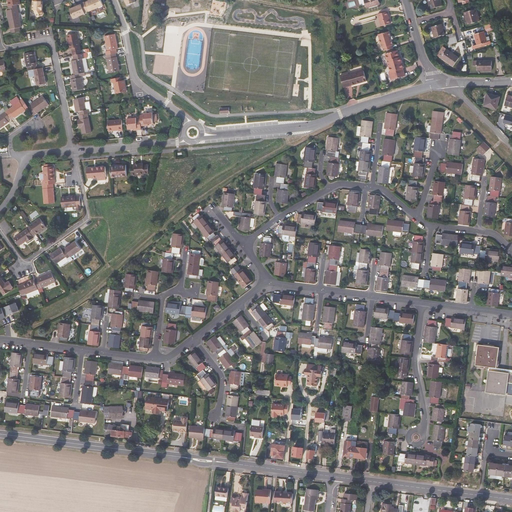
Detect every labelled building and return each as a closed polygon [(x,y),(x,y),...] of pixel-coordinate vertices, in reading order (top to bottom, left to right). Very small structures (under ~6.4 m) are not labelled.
[(42,4),(42,1),(42,0),(33,0),(33,10),(34,10),(39,17),(45,14),(43,10),(43,4),(42,4)] [(381,4),(379,0),(360,0),(362,7),(366,6),(366,7),(367,8),(370,9),(379,6),(378,5),(381,4)] [(442,6),(440,0),(429,0),(430,4),(429,4),(430,9),(442,6)] [(89,12),(85,2),(77,5),(75,6),(75,7),(70,9),(74,19),(86,14),(85,13),(89,12)] [(21,27),(17,5),(9,6),(10,10),(7,11),(11,29),(21,27)] [(480,22),(476,10),(465,13),(468,25),(480,22)] [(392,23),(388,11),(379,14),(382,26),(392,23)] [(445,35),(441,24),(432,27),(435,38),(445,35)] [(394,39),(393,36),(392,36),(390,31),(379,34),(383,48),(384,48),(385,51),(394,49),(393,45),(394,45),(393,40),(394,39)] [(488,45),(487,43),(484,32),(474,35),(477,46),(480,45),(481,47),(488,45)] [(82,54),(77,33),(66,35),(69,49),(72,49),(73,55),(82,54)] [(118,49),(116,35),(105,37),(108,51),(118,49)] [(459,58),(446,50),(441,58),(453,66),(459,58)] [(403,69),(400,60),(399,60),(397,51),(385,54),(390,72),(389,72),(391,80),(404,77),(402,69),(403,69)] [(37,65),(35,52),(24,54),(27,67),(28,67),(28,71),(33,70),(37,69),(37,65)] [(120,71),(118,57),(117,57),(116,53),(107,55),(108,59),(107,59),(110,73),(120,71)] [(85,73),(82,59),(71,61),(74,75),(79,74),(85,73)] [(492,71),(492,61),(478,61),(477,61),(477,71),(492,71)] [(46,84),(43,68),(37,69),(33,70),(36,85),(46,84)] [(372,81),(369,70),(352,75),(352,73),(346,75),(349,87),(355,85),(355,84),(364,82),(364,83),(372,81)] [(84,89),(81,78),(80,78),(79,74),(74,75),(72,75),(72,80),(71,80),(73,91),(84,89)] [(127,92),(125,81),(122,81),(122,77),(111,79),(112,83),(114,83),(116,94),(127,92)] [(496,109),(499,97),(487,94),(484,106),(496,109)] [(34,116),(49,105),(43,96),(31,104),(32,106),(29,108),(34,116)] [(87,110),(84,98),(74,100),(76,112),(79,112),(80,116),(88,114),(91,113),(90,110),(87,110)] [(26,110),(20,102),(6,112),(11,119),(14,117),(15,118),(26,110)] [(8,122),(12,120),(11,119),(6,112),(0,115),(0,128),(9,123),(8,122)] [(149,126),(149,125),(154,124),(154,123),(157,122),(157,114),(153,114),(153,113),(144,114),(144,116),(140,116),(141,120),(141,127),(149,126)] [(395,130),(397,114),(387,113),(384,129),(386,129),(385,135),(394,136),(395,130)] [(78,120),(79,125),(79,128),(82,128),(82,130),(91,129),(88,114),(80,116),(79,116),(80,120),(78,120)] [(511,115),(506,114),(503,123),(511,125),(511,115)] [(441,134),(443,118),(432,117),(430,132),(431,133),(430,139),(439,140),(439,134),(441,134)] [(134,131),(138,131),(142,130),(141,127),(141,120),(137,120),(137,119),(127,119),(128,130),(134,129),(134,131)] [(123,131),(122,120),(108,121),(109,132),(119,131),(123,131)] [(371,137),(373,122),(362,120),(361,130),(360,136),(361,136),(360,140),(360,143),(362,143),(368,144),(369,137),(371,137)] [(459,156),(461,140),(460,140),(461,133),(453,132),(452,135),(452,139),(450,139),(448,154),(459,156)] [(339,158),(339,152),(337,151),(338,138),(328,137),(326,150),(328,150),(327,156),(330,157),(339,158)] [(425,152),(426,138),(415,137),(414,151),(415,151),(414,156),(423,158),(423,152),(425,152)] [(393,156),(395,140),(385,139),(382,155),(384,155),(383,161),(390,162),(392,162),(393,156)] [(483,155),(490,148),(484,141),(476,148),(483,155)] [(370,162),(372,151),(370,151),(371,144),(368,144),(362,143),(361,150),(359,161),(370,162)] [(314,162),(316,148),(306,147),(304,160),(304,161),(304,166),(312,167),(313,162),(314,162)] [(423,178),(425,164),(423,164),(424,158),(423,158),(414,156),(414,157),(416,158),(415,163),(413,176),(423,178)] [(337,177),(339,164),(338,164),(339,158),(330,157),(330,163),(328,162),(326,175),(337,177)] [(482,176),(485,160),(474,158),(472,174),(472,175),(472,181),(480,182),(481,176),(482,176)] [(366,180),(367,172),(369,172),(370,162),(359,161),(358,171),(359,171),(358,179),(366,180)] [(388,184),(390,168),(389,168),(390,162),(383,161),(382,161),(381,167),(380,167),(378,183),(388,184)] [(461,175),(463,164),(447,162),(447,164),(441,163),(440,171),(445,172),(446,173),(461,175)] [(149,173),(148,165),(143,165),(143,164),(135,164),(135,165),(131,166),(132,178),(136,178),(136,176),(144,175),(144,174),(149,173)] [(286,178),(287,165),(276,164),(274,177),(276,177),(275,183),(280,183),(284,184),(285,178),(286,178)] [(127,176),(126,165),(111,166),(112,178),(127,176)] [(315,188),(317,175),(315,174),(316,169),(312,168),(312,167),(304,166),(303,167),(307,168),(307,173),(306,173),(304,187),(315,188)] [(55,184),(53,167),(43,167),(44,171),(44,181),(43,181),(44,185),(55,184)] [(98,181),(100,180),(106,180),(106,177),(107,177),(106,167),(87,169),(88,178),(92,178),(98,178),(98,181)] [(265,189),(266,176),(255,174),(254,188),(253,194),(257,195),(262,195),(263,189),(265,189)] [(500,191),(502,178),(491,177),(489,190),(491,190),(490,196),(499,197),(500,192),(500,191)] [(417,201),(419,187),(417,187),(418,181),(417,181),(409,180),(409,186),(408,186),(406,199),(417,201)] [(444,196),(446,182),(434,181),(432,194),(434,195),(433,201),(440,202),(442,202),(443,196),(444,196)] [(287,204),(289,191),(288,190),(289,184),(284,184),(280,183),(279,189),(278,189),(276,202),(287,204)] [(475,200),(477,186),(466,185),(464,199),(465,199),(465,200),(464,204),(464,205),(470,206),(473,206),(473,200),(475,200)] [(45,204),(54,203),(55,203),(54,188),(43,189),(45,204)] [(359,207),(360,193),(349,191),(347,205),(348,205),(348,211),(356,212),(357,206),(359,207)] [(233,208),(235,194),(224,193),(222,206),(224,207),(223,210),(232,211),(232,208),(233,208)] [(379,209),(381,196),(370,194),(368,208),(369,208),(369,214),(377,215),(378,209),(379,209)] [(265,215),(266,202),(265,201),(265,195),(262,195),(257,195),(256,200),(254,214),(265,216),(265,215)] [(81,210),(80,196),(76,196),(62,197),(63,208),(77,207),(77,210),(81,210)] [(494,216),(496,203),(495,203),(496,197),(499,198),(499,197),(490,196),(488,196),(487,202),(485,202),(484,215),(494,216)] [(336,213),(337,210),(338,203),(324,201),(324,203),(317,202),(316,210),(322,211),(323,212),(336,213)] [(438,219),(440,205),(439,205),(440,202),(433,201),(431,201),(431,204),(429,204),(427,217),(438,219)] [(469,225),(471,212),(469,211),(470,206),(464,205),(462,205),(461,210),(460,210),(458,224),(469,225)] [(251,218),(251,217),(250,217),(250,214),(242,212),(234,211),(233,215),(240,216),(239,229),(249,231),(250,227),(251,218)] [(209,223),(202,215),(201,216),(199,213),(192,218),(194,221),(200,230),(209,223)] [(314,225),(316,215),(302,213),(302,214),(298,214),(297,222),(301,223),(301,224),(314,225)] [(511,235),(511,218),(504,218),(503,221),(506,222),(504,235),(511,235)] [(47,228),(40,219),(30,226),(35,233),(36,235),(47,228)] [(408,233),(410,224),(404,223),(404,222),(388,219),(388,220),(386,230),(387,230),(401,232),(402,232),(408,233)] [(360,233),(361,225),(355,224),(355,223),(339,220),(338,231),(354,233),(354,232),(360,233)] [(215,231),(209,223),(200,230),(207,238),(210,241),(216,236),(214,233),(215,231)] [(296,237),(297,226),(283,224),(283,226),(279,225),(278,234),(282,234),(282,235),(286,236),(296,237)] [(382,237),(383,226),(367,224),(367,226),(361,225),(360,233),(366,234),(366,235),(382,237)] [(27,242),(29,241),(34,238),(32,235),(35,233),(30,226),(14,238),(19,246),(26,241),(27,242)] [(182,248),(184,235),(173,233),(171,247),(172,247),(171,253),(174,253),(180,254),(180,248),(182,248)] [(457,246),(458,235),(443,233),(442,235),(436,234),(435,242),(441,243),(441,244),(457,246)] [(423,253),(424,243),(423,242),(424,236),(415,235),(414,241),(413,241),(412,251),(423,253)] [(221,255),(230,248),(224,239),(222,240),(220,238),(213,243),(215,246),(221,255)] [(270,257),(272,244),(271,244),(271,240),(263,239),(262,243),(261,243),(259,256),(270,257)] [(70,256),(74,253),(74,254),(81,249),(76,241),(71,245),(71,244),(65,248),(67,250),(69,254),(70,256)] [(318,257),(320,243),(309,242),(308,256),(308,262),(316,263),(317,257),(318,257)] [(480,255),(481,246),(475,245),(475,244),(461,242),(460,252),(473,254),(474,254),(477,254),(480,255)] [(337,266),(338,260),(339,260),(340,247),(330,246),(328,259),(330,259),(329,265),(337,266)] [(67,258),(71,256),(70,256),(69,254),(67,250),(64,253),(60,248),(50,255),(56,264),(66,257),(67,258)] [(237,260),(235,257),(236,256),(230,248),(221,255),(228,263),(229,262),(231,265),(237,260)] [(369,264),(371,250),(361,249),(359,262),(360,263),(359,266),(367,267),(368,264),(369,264)] [(499,261),(500,251),(487,249),(486,250),(481,250),(480,258),(485,259),(485,260),(499,261)] [(200,265),(201,255),(201,251),(192,250),(192,253),(190,253),(189,263),(200,265)] [(421,264),(423,253),(412,251),(410,262),(411,262),(410,268),(419,270),(420,263),(421,264)] [(173,273),(174,260),(173,259),(174,253),(171,253),(170,253),(165,252),(164,258),(162,272),(173,273)] [(390,266),(392,253),(381,252),(379,265),(381,265),(381,271),(388,272),(389,266),(390,266)] [(442,267),(444,254),(433,253),(431,266),(433,266),(432,270),(441,271),(441,267),(442,267)] [(285,276),(286,263),(286,259),(280,258),(278,258),(277,262),(276,262),(274,275),(285,276)] [(315,283),(317,269),(315,269),(316,263),(308,262),(303,261),(302,268),(306,268),(305,282),(315,283)] [(199,276),(200,265),(189,263),(187,274),(189,275),(189,278),(201,279),(201,276),(199,276)] [(252,282),(242,269),(241,270),(237,265),(231,270),(234,275),(234,276),(244,288),(252,282)] [(336,285),(337,272),(337,266),(329,265),(329,271),(327,271),(325,284),(336,285)] [(511,265),(502,265),(501,273),(501,275),(511,276),(511,265)] [(367,285),(369,271),(367,270),(367,267),(359,266),(359,269),(358,270),(356,283),(367,285)] [(469,282),(471,270),(460,268),(458,281),(459,281),(459,285),(467,286),(468,282),(469,282)] [(489,284),(490,272),(490,271),(479,269),(479,270),(479,276),(478,283),(480,283),(479,287),(488,288),(488,284),(489,284)] [(156,285),(158,271),(147,270),(145,284),(147,285),(147,290),(155,292),(156,286),(156,285)] [(387,292),(389,278),(388,278),(388,272),(381,271),(380,277),(378,277),(376,290),(387,292)] [(55,282),(51,272),(37,278),(38,279),(35,281),(38,289),(55,282)] [(135,289),(137,276),(126,274),(124,288),(125,288),(125,291),(133,292),(133,289),(135,289)] [(9,290),(13,288),(9,281),(5,283),(0,275),(0,290),(4,296),(10,291),(9,290)] [(423,288),(424,279),(418,279),(418,277),(403,275),(402,286),(417,288),(417,287),(423,288)] [(445,291),(446,283),(447,281),(431,278),(430,280),(424,279),(423,288),(429,289),(445,291)] [(28,298),(40,293),(38,289),(35,281),(34,279),(29,281),(29,282),(19,286),(22,295),(26,293),(28,298)] [(217,295),(219,282),(208,280),(206,294),(208,294),(207,300),(207,301),(215,302),(216,301),(216,296),(217,295)] [(467,303),(469,290),(467,289),(467,286),(459,285),(458,288),(457,288),(456,301),(467,303)] [(498,306),(499,293),(499,289),(491,288),(490,292),(489,292),(487,305),(498,306)] [(119,308),(120,295),(119,295),(119,291),(111,290),(110,293),(108,307),(109,307),(119,308)] [(293,305),(295,295),(281,293),(281,294),(274,294),(273,302),(280,303),(280,304),(293,305)] [(313,321),(315,305),(313,305),(314,298),(305,297),(305,303),(304,304),(302,319),(313,321)] [(153,313),(154,302),(138,300),(138,302),(132,301),(131,309),(132,310),(137,311),(149,313),(153,313)] [(185,314),(186,306),(181,305),(181,303),(167,302),(166,312),(179,314),(180,314),(185,314)] [(6,318),(20,312),(16,303),(2,309),(6,318)] [(266,314),(260,305),(259,306),(257,303),(250,308),(252,311),(251,312),(257,320),(266,314)] [(364,327),(366,311),(364,311),(365,305),(356,304),(353,326),(364,327)] [(101,320),(103,306),(92,305),(92,309),(91,319),(91,325),(99,326),(100,320),(101,320)] [(205,318),(206,307),(193,305),(193,307),(186,306),(185,314),(192,315),(192,316),(205,318)] [(333,323),(335,307),(324,306),(322,322),(324,322),(324,328),(332,329),(333,323)] [(395,312),(395,310),(389,310),(389,308),(375,306),(374,317),(387,319),(388,318),(394,319),(395,312)] [(121,328),(123,312),(114,311),(114,314),(112,314),(111,327),(112,327),(112,330),(120,331),(121,328)] [(413,324),(414,313),(401,311),(400,313),(395,312),(394,319),(394,321),(399,321),(399,322),(413,324)] [(273,322),(266,314),(257,320),(264,329),(266,328),(268,331),(275,326),(272,323),(273,322)] [(249,326),(241,315),(232,322),(240,332),(241,332),(243,335),(250,330),(248,327),(249,326)] [(464,329),(466,318),(452,316),(452,318),(446,317),(444,326),(450,327),(451,327),(464,329)] [(434,343),(437,327),(436,327),(437,321),(428,319),(428,326),(426,326),(424,342),(434,343)] [(151,338),(153,327),(151,327),(152,323),(143,322),(142,326),(141,326),(140,336),(151,338)] [(68,338),(70,324),(59,323),(57,337),(59,337),(59,341),(67,342),(68,338)] [(175,344),(176,330),(177,324),(168,323),(167,329),(165,329),(163,342),(175,344)] [(98,346),(100,332),(98,332),(99,326),(91,325),(90,331),(89,330),(87,344),(98,346)] [(382,341),(383,328),(372,327),(371,340),(373,340),(372,344),(380,345),(381,341),(382,341)] [(119,348),(121,335),(120,335),(120,331),(112,330),(111,334),(110,334),(108,347),(119,348)] [(262,342),(254,331),(252,332),(250,330),(243,335),(245,337),(245,338),(249,343),(253,348),(262,342)] [(284,351),(286,338),(285,337),(286,331),(278,330),(277,336),(275,336),(273,350),(284,351)] [(316,338),(316,336),(312,335),(312,334),(299,332),(298,343),(311,344),(315,344),(316,338)] [(411,354),(413,341),(411,341),(412,334),(404,333),(403,339),(402,340),(401,353),(411,354)] [(148,352),(148,349),(150,349),(151,338),(140,336),(139,347),(140,348),(139,351),(148,352)] [(225,345),(226,344),(220,336),(217,338),(215,336),(206,342),(214,352),(216,351),(218,355),(225,349),(222,346),(225,345)] [(331,349),(332,338),(319,337),(319,338),(316,338),(315,344),(314,346),(315,346),(318,347),(327,348),(331,349)] [(362,353),(362,348),(363,345),(356,344),(357,342),(343,341),(342,352),(355,353),(362,353)] [(447,358),(449,345),(438,343),(436,357),(438,357),(437,361),(445,362),(446,362),(446,358),(447,358)] [(379,362),(381,349),(380,349),(380,345),(372,344),(372,347),(370,347),(368,360),(379,362)] [(497,368),(499,347),(478,344),(476,365),(489,367),(497,368)] [(237,364),(230,355),(234,351),(230,346),(227,348),(225,349),(218,355),(220,357),(219,358),(227,369),(232,365),(233,367),(237,364)] [(206,367),(203,362),(204,362),(195,351),(187,357),(195,368),(196,368),(200,372),(203,370),(206,367)] [(21,367),(23,354),(12,352),(10,366),(11,366),(10,373),(19,373),(19,367),(21,367)] [(53,365),(54,357),(48,356),(48,354),(34,352),(33,363),(35,363),(46,365),(47,364),(53,365)] [(73,372),(75,358),(65,357),(63,371),(64,371),(63,377),(71,378),(72,372),(73,372)] [(408,372),(410,358),(399,357),(397,370),(398,371),(397,376),(406,377),(407,372),(408,372)] [(94,381),(95,375),(97,362),(86,360),(85,374),(86,374),(86,380),(94,381)] [(438,379),(440,365),(444,365),(445,362),(437,361),(431,360),(431,363),(429,363),(427,377),(438,379)] [(124,379),(126,366),(123,366),(123,364),(110,363),(108,373),(121,375),(120,379),(124,379)] [(317,386),(319,376),(322,376),(322,371),(321,371),(322,366),(308,364),(307,369),(305,369),(305,374),(307,374),(309,374),(308,378),(307,384),(317,386)] [(142,378),(143,367),(130,365),(130,367),(126,366),(124,379),(128,380),(129,376),(141,378),(142,378)] [(163,373),(163,370),(160,369),(160,367),(147,366),(146,377),(158,378),(159,378),(162,378),(163,373)] [(217,384),(208,373),(207,374),(203,370),(200,372),(197,375),(200,379),(200,380),(208,391),(217,384)] [(239,385),(241,372),(238,371),(230,370),(230,371),(229,383),(230,384),(230,387),(238,388),(239,385)] [(511,395),(511,372),(488,370),(486,392),(511,395)] [(184,385),(185,375),(169,372),(169,374),(163,373),(162,378),(161,387),(167,388),(168,383),(184,385)] [(18,393),(20,379),(18,379),(19,373),(10,373),(10,378),(9,378),(7,392),(18,393)] [(287,387),(288,375),(276,374),(275,385),(282,386),(281,387),(287,387)] [(40,390),(42,377),(31,376),(30,389),(31,389),(30,395),(39,396),(40,391),(40,390)] [(70,397),(72,384),(70,384),(71,378),(63,377),(62,383),(61,382),(60,396),(70,397)] [(92,404),(94,387),(93,387),(94,381),(86,380),(85,386),(83,385),(81,403),(92,404)] [(412,396),(413,382),(402,381),(402,384),(401,394),(401,398),(406,398),(409,399),(410,395),(412,396)] [(440,398),(442,382),(431,381),(429,396),(431,397),(430,403),(436,404),(438,404),(439,398),(440,398)] [(237,407),(239,396),(238,396),(239,393),(239,392),(230,391),(230,392),(229,395),(228,395),(227,406),(237,407)] [(168,411),(169,400),(147,397),(145,408),(153,409),(152,413),(160,414),(160,410),(168,411)] [(378,412),(379,398),(372,397),(370,411),(378,412)] [(414,417),(416,403),(414,403),(415,399),(409,399),(406,398),(405,401),(405,402),(403,415),(414,417)] [(22,413),(23,405),(19,404),(19,403),(6,401),(5,412),(18,413),(22,413)] [(284,415),(284,413),(287,413),(288,404),(272,403),(271,416),(277,417),(277,414),(279,414),(279,415),(284,415)] [(38,416),(39,405),(26,404),(26,405),(23,405),(22,413),(25,414),(38,416)] [(442,421),(444,408),(444,405),(438,404),(436,404),(435,407),(434,407),(432,420),(442,421)] [(349,421),(351,405),(344,405),(342,420),(349,421)] [(73,420),(75,411),(75,410),(68,409),(69,408),(53,406),(51,416),(67,418),(68,418),(73,418),(73,420)] [(236,417),(237,407),(227,406),(225,416),(227,416),(226,420),(235,421),(235,417),(236,417)] [(123,419),(123,407),(109,407),(109,419),(123,419)] [(325,419),(326,410),(322,409),(319,409),(318,421),(324,421),(325,419)] [(95,423),(96,412),(81,410),(80,412),(75,411),(73,420),(79,421),(95,423)] [(399,429),(400,415),(390,413),(388,427),(389,427),(388,433),(396,434),(397,428),(399,429)] [(186,432),(188,418),(182,417),(182,421),(174,420),(173,430),(179,430),(182,431),(182,432),(186,432)] [(263,437),(264,426),(261,426),(262,421),(252,420),(250,435),(254,435),(257,435),(257,437),(263,437)] [(477,456),(481,424),(472,423),(471,426),(471,431),(469,445),(467,455),(466,455),(464,470),(474,471),(476,456),(477,456)] [(132,436),(133,432),(129,431),(129,425),(122,424),(121,427),(109,425),(108,429),(105,428),(105,434),(112,435),(112,436),(125,437),(129,438),(129,435),(132,436)] [(334,444),(336,425),(324,424),(323,443),(322,443),(334,444)] [(443,441),(445,426),(434,424),(432,440),(434,440),(433,447),(441,448),(442,441),(443,441)] [(204,437),(205,428),(205,427),(190,426),(189,437),(196,438),(204,438),(204,437)] [(224,440),(225,429),(213,428),(213,429),(205,428),(204,437),(212,438),(212,439),(224,440)] [(241,441),(242,433),(235,432),(235,430),(225,429),(224,440),(234,441),(234,440),(241,441)] [(511,435),(505,435),(503,444),(511,445),(511,435)] [(393,455),(395,442),(393,442),(394,438),(385,437),(385,441),(384,440),(383,453),(393,455)] [(354,457),(356,448),(357,442),(345,441),(344,450),(343,456),(354,457)] [(366,459),(368,443),(357,442),(356,448),(354,457),(366,459)] [(302,457),(303,448),(294,447),(293,456),(302,457)] [(284,458),(285,451),(279,451),(274,450),(274,455),(273,457),(284,458)] [(314,454),(315,450),(308,450),(307,457),(312,458),(313,454),(314,454)] [(416,465),(418,453),(407,452),(407,454),(400,453),(400,455),(400,456),(399,461),(405,462),(405,463),(416,465)] [(434,466),(435,457),(428,456),(428,455),(418,453),(416,465),(427,466),(427,465),(434,466)] [(511,465),(507,465),(490,462),(489,473),(491,474),(502,475),(511,476),(511,465)] [(227,501),(228,493),(229,490),(217,488),(215,500),(227,501)] [(270,504),(271,491),(266,491),(266,492),(256,491),(255,503),(270,504)] [(292,503),(293,494),(283,494),(283,492),(275,491),(275,502),(292,503)] [(247,510),(248,494),(242,494),(242,500),(231,498),(231,506),(233,506),(232,511),(233,511),(240,511),(241,509),(247,510)] [(314,511),(316,499),(317,499),(318,496),(306,494),(304,510),(314,511)] [(350,511),(352,500),(344,499),(342,498),(340,511),(350,511)]
